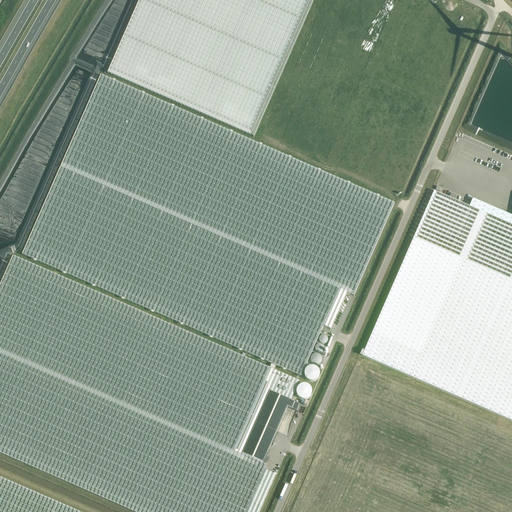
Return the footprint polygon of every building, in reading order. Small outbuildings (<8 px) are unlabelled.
[(139,0),(108,73),(254,137),(313,0),(139,0)] [(394,204),(101,76),(22,255),(301,377),(323,327),(331,330),(347,293),(354,297),(394,204)] [(434,192),(362,356),(511,421),(511,216),(473,199),(469,207),(434,192)] [(13,256),(0,286),(0,453),(134,511),(259,511),(276,475),(265,470),(267,466),(263,464),(288,407),(293,409),(297,411),(300,405),(296,403),(291,401),(299,382),(13,256)] [(77,511),(0,478),(0,511),(77,511)]
